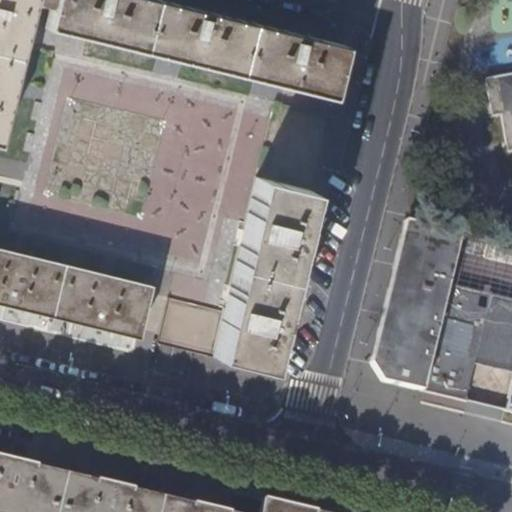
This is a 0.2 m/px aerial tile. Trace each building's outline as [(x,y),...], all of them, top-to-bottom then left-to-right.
[(0,0),(0,141),(3,142),(37,4),(50,7),(45,27),(326,96),(339,44),(162,0),(0,0)] [(331,97),(344,45),(339,44),(326,96),(331,97)] [(141,51),(137,65),(176,75),(180,62),(141,51)] [(511,72),(489,76),(498,123),(507,122),(511,153),(511,72)] [(265,364),(309,189),(255,176),(212,350),(265,364)] [(339,237),(342,219),(310,213),(307,231),(339,237)] [(439,317),(447,284),(452,265),(454,265),(456,255),(454,254),(455,248),(511,262),(511,246),(424,225),(405,219),(404,224),(397,253),(370,362),(380,379),(422,391),(429,361),(439,317)] [(0,303),(137,338),(150,286),(0,249),(0,303)] [(511,300),(489,294),(485,309),(476,307),(479,292),(447,284),(439,317),(429,361),(422,391),(464,401),(474,360),(511,370),(511,378),(504,410),(511,412),(511,300)] [(265,364),(212,350),(210,356),(263,369),(265,364)] [(188,511),(184,511),(127,498),(128,491),(129,490),(93,481),(93,483),(91,489),(32,474),(34,469),(34,468),(0,459),(0,511),(3,511),(304,511),(261,501),(257,511),(219,511),(190,505),(190,506),(188,511)] [(93,483),(59,476),(34,469),(32,474),(91,489),(93,483)] [(188,511),(190,506),(160,499),(128,491),(127,498),(184,511),(188,511)]
